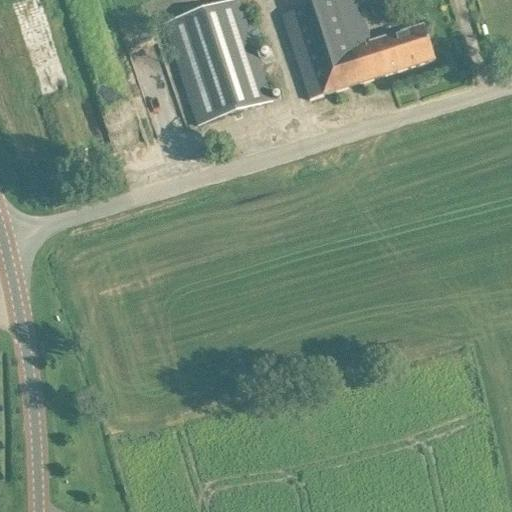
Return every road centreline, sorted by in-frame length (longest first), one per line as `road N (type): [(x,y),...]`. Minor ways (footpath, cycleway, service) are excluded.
road 1 (unclassified): [(2,239),(511,87)]
road 2 (tertiary): [(37,511),(28,369),(2,239)]
